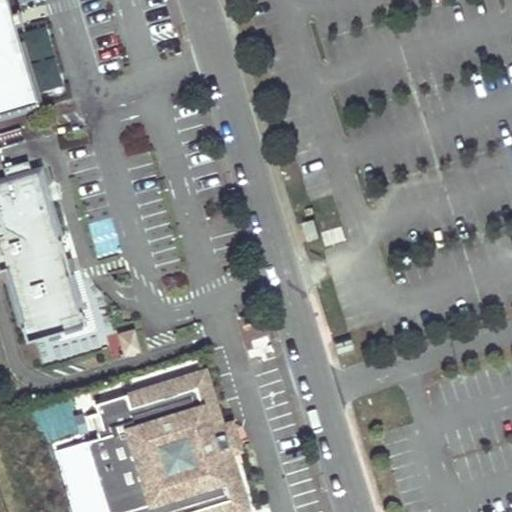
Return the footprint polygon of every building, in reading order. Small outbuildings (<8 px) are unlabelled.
[(12,19),(6,0),(0,0),(0,114),(37,103),(12,19)] [(62,249),(40,169),(32,172),(29,160),(3,167),(7,179),(0,180),(0,269),(5,268),(26,341),(35,338),(84,324),(62,249)] [(321,237),(315,219),(305,222),(310,240),(321,237)] [(113,330),(115,356),(141,354),(138,328),(113,330)] [(205,369),(127,393),(131,405),(197,385),(210,428),(223,424),(205,369)] [(99,437),(87,441),(107,506),(126,500),(129,511),(199,511),(233,502),(220,459),(232,455),(241,452),(237,437),(232,421),(223,424),(210,428),(197,385),(131,405),(127,393),(96,402),(98,411),(92,413),(99,437)] [(232,455),(220,459),(233,502),(199,511),(243,511),(249,510),(232,455)] [(129,511),(126,500),(107,506),(108,511),(129,511)]
